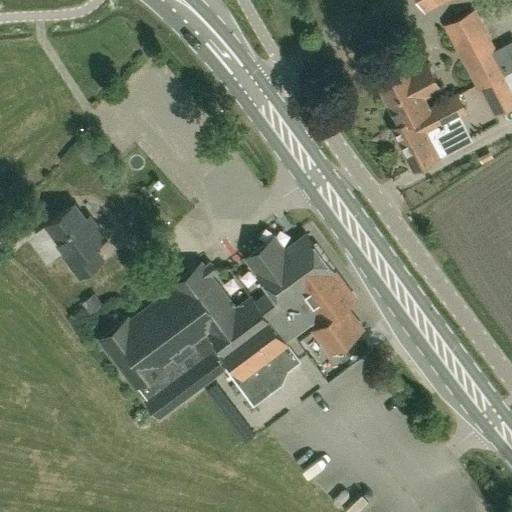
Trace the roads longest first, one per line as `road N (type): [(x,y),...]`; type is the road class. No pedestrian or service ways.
road 1 (primary): [(511,442),(326,193)]
road 2 (unclassified): [(511,381),(355,172)]
road 3 (unclassified): [(355,172),(282,69),(253,90)]
road 4 (primary): [(151,0),(253,90)]
road 5 (primary): [(326,193),(253,90)]
